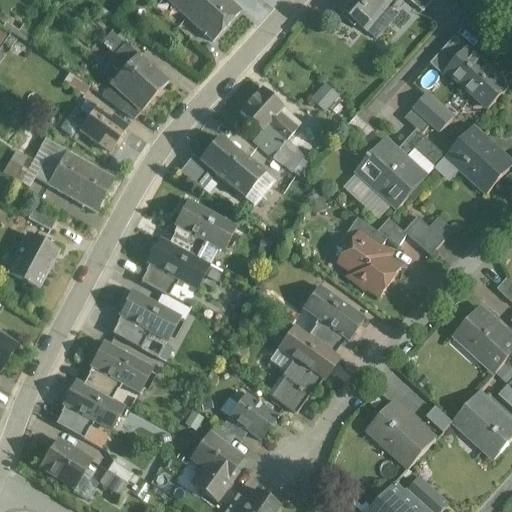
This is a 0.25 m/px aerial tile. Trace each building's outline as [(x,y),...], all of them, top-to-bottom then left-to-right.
[(240,14),(224,0),(163,0),(212,44),(240,14)] [(345,0),(338,9),(365,32),(376,41),(397,17),(386,8),(392,0),(345,0)] [(432,3),(429,0),(407,0),(423,14),(432,3)] [(167,85),(124,46),(107,65),(120,77),(111,87),(112,88),(130,104),(141,114),(167,85)] [(509,89),(467,51),(447,74),(489,111),(509,89)] [(87,91),(73,80),(67,88),(82,99),(87,91)] [(325,112),(339,96),(325,84),(311,99),(325,112)] [(130,104),(112,88),(102,99),(122,113),(130,104)] [(283,111),(261,91),(240,115),(261,134),(280,151),(286,143),(287,142),(297,131),(279,115),(283,111)] [(127,130),(97,110),(86,103),(79,113),(90,120),(80,134),(110,155),(127,130)] [(431,127),(414,110),(404,121),(422,137),(431,127)] [(511,168),(511,164),(472,129),(446,159),(487,196),(511,168)] [(280,151),(261,134),(253,143),(272,160),(280,151)] [(264,176),(219,139),(199,163),(199,164),(214,177),(244,200),(264,176)] [(446,159),(425,140),(414,151),(435,170),(445,159),(446,159)] [(280,151),(272,160),(282,167),(297,151),(287,142),(280,151)] [(427,179),(385,142),(356,174),(397,212),(427,179)] [(33,164),(15,154),(10,163),(28,173),(33,164)] [(114,182),(65,154),(58,166),(46,159),(34,180),(95,215),(114,182)] [(199,163),(193,158),(179,175),(202,192),(214,177),(199,164),(199,163)] [(10,163),(3,176),(21,186),(28,173),(10,163)] [(273,183),(264,176),(244,200),(253,208),(273,183)] [(236,230),(187,203),(173,228),(179,231),(176,236),(199,249),(204,239),(225,250),(236,230)] [(56,221),(35,209),(28,221),(50,233),(56,221)] [(429,230),(418,219),(404,234),(407,237),(430,259),(444,244),(429,230)] [(377,234),(358,220),(342,243),(350,249),(358,237),(380,251),(387,241),(377,234)] [(454,233),(439,220),(429,230),(444,244),(454,233)] [(404,234),(389,221),(377,234),(387,241),(398,249),(407,237),(404,234)] [(199,249),(176,236),(170,247),(193,260),(199,249)] [(58,253),(28,237),(7,276),(22,284),(21,286),(26,289),(27,287),(37,292),(58,253)] [(380,251),(358,237),(350,249),(339,265),(352,274),(349,278),(348,277),(347,279),(366,292),(368,289),(380,298),(400,270),(381,258),(384,254),(380,251)] [(170,247),(159,242),(146,266),(151,269),(148,274),(171,287),(177,277),(197,289),(208,268),(193,260),(170,247)] [(171,287),(148,274),(142,286),(165,298),(171,287)] [(511,286),(507,281),(497,292),(511,305),(511,286)] [(364,321),(318,289),(305,308),(324,321),(317,331),(339,346),(343,340),(348,344),(364,321)] [(180,320),(131,293),(118,318),(123,321),(120,326),(143,339),(148,329),(169,341),(180,320)] [(511,358),(511,339),(480,310),(454,339),(495,377),(511,358)] [(143,339),(120,326),(114,338),(136,350),(143,339)] [(311,340),(294,329),(280,348),(300,362),(286,381),(307,396),(318,381),(323,384),(340,361),(332,355),(311,340)] [(339,346),(317,331),(311,340),(332,355),(339,346)] [(0,337),(0,373),(17,348),(0,337)] [(152,372),(103,345),(89,370),(94,372),(91,378),(114,390),(120,381),(141,392),(152,372)] [(114,390),(91,378),(85,389),(108,402),(108,401),(114,390)] [(307,396),(286,381),(272,400),(293,416),(307,396)] [(108,402),(85,389),(75,383),(61,408),(66,411),(63,417),(86,429),(92,419),(113,430),(124,410),(108,401),(108,402)] [(510,408),(511,406),(511,391),(508,388),(499,397),(510,408)] [(511,441),(511,424),(479,395),(452,424),(493,462),(511,441)] [(277,419),(245,396),(227,420),(247,434),(259,443),(277,419)] [(436,442),(395,404),(367,433),(409,471),(436,442)] [(452,424),(435,409),(426,419),(443,434),(452,424)] [(86,429),(63,417),(57,428),(80,440),(86,429)] [(247,434),(227,420),(221,430),(220,431),(234,440),(240,445),(247,434)] [(221,430),(216,426),(208,436),(227,450),(234,440),(220,431),(221,430)] [(227,450),(208,436),(191,461),(204,470),(192,486),(216,504),(237,475),(233,472),(242,461),(227,450)] [(91,464),(57,443),(40,470),(74,491),(82,479),(91,464)] [(113,464),(106,474),(125,486),(132,476),(113,464)] [(106,474),(98,486),(118,499),(125,486),(106,474)] [(82,479),(74,491),(72,494),(88,504),(97,489),(82,479)] [(419,511),(393,486),(371,511),(419,511)] [(277,511),(280,508),(255,491),(247,503),(241,511),(277,511)] [(237,496),(226,511),(241,511),(247,503),(237,496)]
